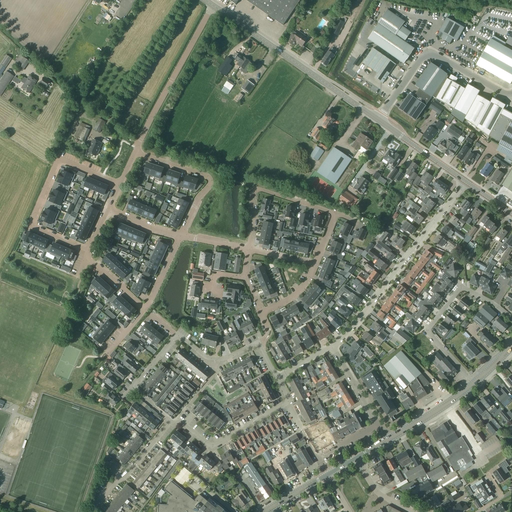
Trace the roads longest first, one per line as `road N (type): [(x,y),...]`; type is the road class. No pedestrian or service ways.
road 1 (residential): [(333,348),(465,181)]
road 2 (residential): [(88,250),(30,225),(57,158),(119,184)]
road 3 (secondary): [(377,119),(213,5)]
road 4 (residential): [(511,318),(461,286),(426,330),(473,384)]
road 5 (unclassified): [(377,119),(426,54),(511,95)]
road 6 (residential): [(213,5),(135,152)]
road 7 (residential): [(336,214),(255,189),(249,249)]
road 8 (residential): [(135,152),(209,179),(180,236)]
road 9 (residential): [(287,402),(214,445),(170,420)]
road 10 (residential): [(90,511),(170,420)]
